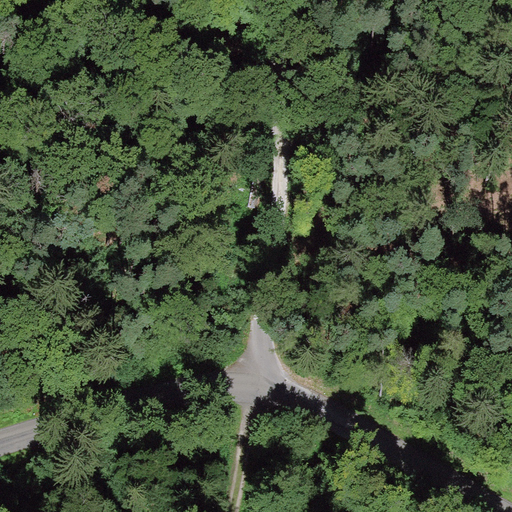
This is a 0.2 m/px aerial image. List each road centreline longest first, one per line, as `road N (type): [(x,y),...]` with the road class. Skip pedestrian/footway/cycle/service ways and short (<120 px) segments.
road 1 (tertiary): [(0,432),(165,392),(254,387),(379,435),(496,511)]
road 2 (track): [(226,511),(283,198),(270,0)]
